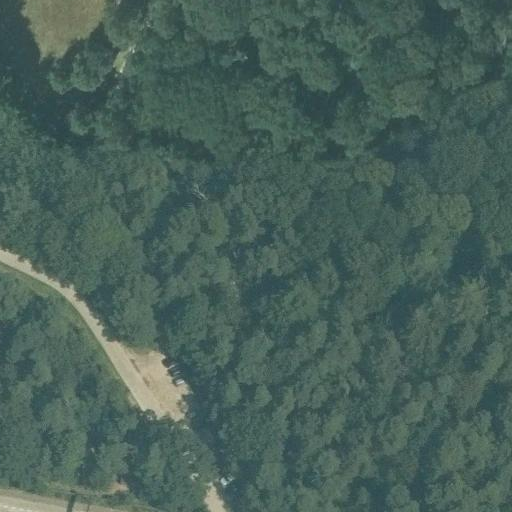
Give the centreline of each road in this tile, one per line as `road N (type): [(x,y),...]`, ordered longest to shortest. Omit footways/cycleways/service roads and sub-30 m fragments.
road 1 (unclassified): [(222,511),(78,299),(0,254)]
road 2 (track): [(129,376),(168,345),(135,249),(77,170)]
